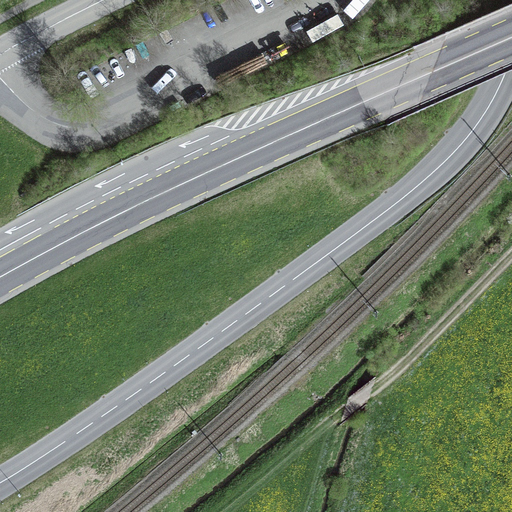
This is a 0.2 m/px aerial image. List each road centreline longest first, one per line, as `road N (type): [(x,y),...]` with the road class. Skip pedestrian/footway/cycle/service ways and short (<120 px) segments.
road 1 (tertiary): [(511,53),(489,104),(442,163),(247,313),(21,470)]
road 2 (primary): [(189,179),(511,36)]
road 3 (track): [(342,413),(397,371),(511,258)]
road 4 (primary): [(0,277),(189,179)]
road 5 (tertiary): [(189,179),(59,210),(0,240)]
road 6 (track): [(231,511),(342,413)]
